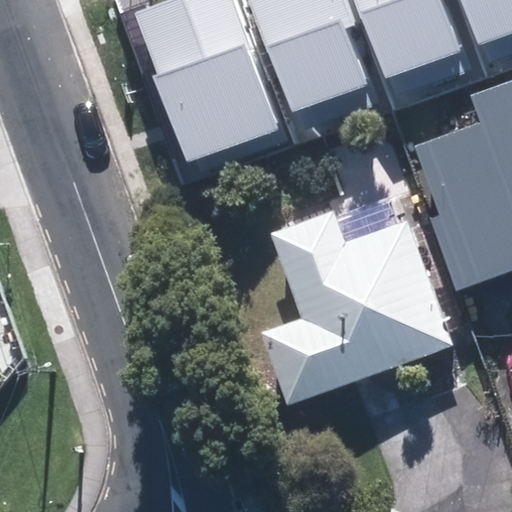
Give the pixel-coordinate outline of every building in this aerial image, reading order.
[(148,97),(180,182),(276,146),(221,0),(176,0),(163,5),(168,17),(133,29),(157,94),(148,97)] [(253,0),(241,4),(291,142),(371,113),(329,0),(253,0)] [(341,0),(381,109),(462,80),(432,0),(341,0)] [(511,0),(447,0),(475,77),(511,63),(511,0)] [(434,220),(424,224),(456,300),(511,276),(511,83),(465,103),(477,133),(409,161),(434,220)] [(295,324),(254,339),(279,410),(448,351),(395,201),(268,245),(295,324)]
